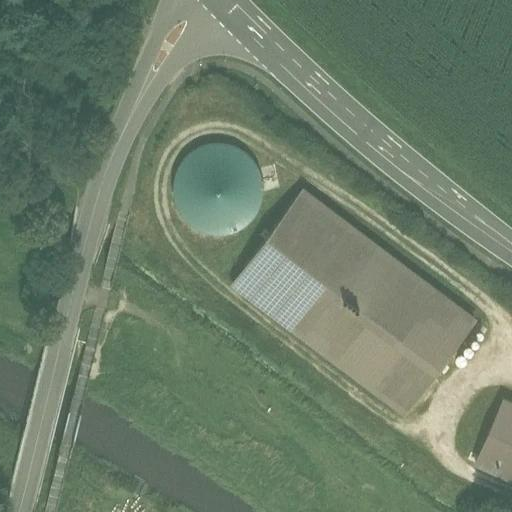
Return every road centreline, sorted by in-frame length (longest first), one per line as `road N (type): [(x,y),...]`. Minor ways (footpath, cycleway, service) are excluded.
road 1 (tertiary): [(16,511),(107,157),(164,43),(201,0)]
road 2 (tertiary): [(439,192),(314,89),(226,0)]
